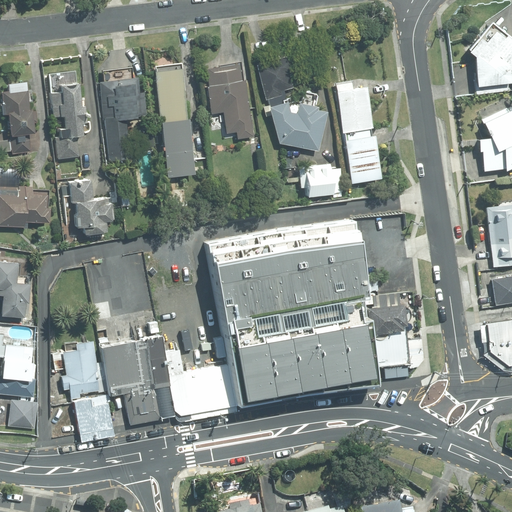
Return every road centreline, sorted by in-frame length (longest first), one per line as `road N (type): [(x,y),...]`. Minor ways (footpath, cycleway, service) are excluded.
road 1 (residential): [(428,0),(412,54),(466,392)]
road 2 (residential): [(0,32),(285,0)]
road 3 (secondary): [(160,445),(342,414),(420,435)]
road 4 (secondary): [(420,435),(359,431),(163,464)]
road 5 (unknown): [(297,0),(324,141),(295,161)]
